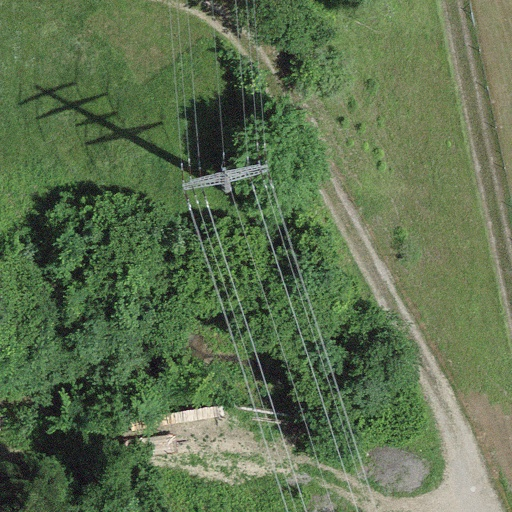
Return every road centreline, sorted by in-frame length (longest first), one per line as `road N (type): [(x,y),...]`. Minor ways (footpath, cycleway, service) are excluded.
road 1 (unclassified): [(485,511),(428,374),(247,45),(182,0)]
road 2 (track): [(362,511),(66,440)]
road 3 (track): [(453,0),(511,280)]
